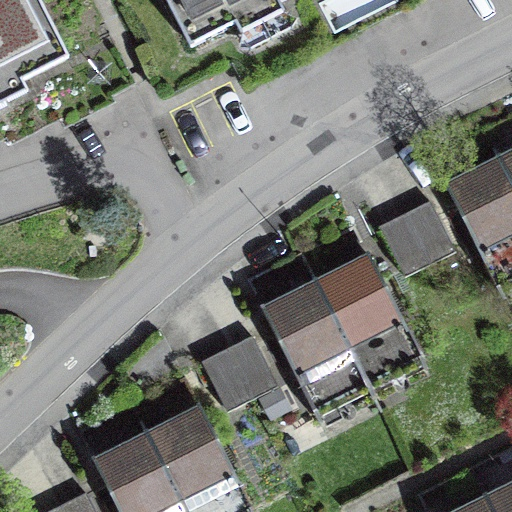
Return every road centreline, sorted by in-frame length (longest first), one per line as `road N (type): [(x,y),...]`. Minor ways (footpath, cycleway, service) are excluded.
road 1 (residential): [(189,238),(277,176),(511,41)]
road 2 (residential): [(0,418),(189,238)]
road 3 (residential): [(0,192),(120,160),(153,175),(189,238)]
